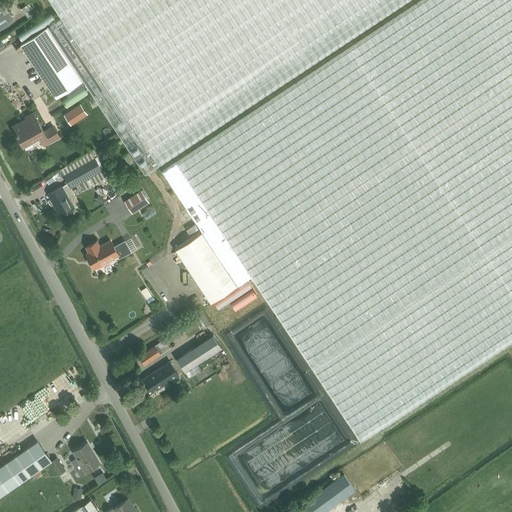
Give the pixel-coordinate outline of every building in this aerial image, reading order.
[(119,136),(145,173),(158,164),(406,0),(49,0),(60,17),(20,44),(55,98),(82,80),(119,136)] [(28,17),(38,9),(32,0),(21,8),(28,17)] [(174,249),(210,303),(251,276),(359,441),(511,340),(511,0),(421,0),(162,171),(202,231),(174,249)] [(0,28),(13,20),(8,12),(3,15),(0,9),(0,28)] [(71,124),(87,113),(80,102),(64,114),(71,124)] [(23,145),(38,136),(43,145),(59,136),(53,126),(44,131),(33,112),(25,117),(27,120),(22,123),(21,121),(12,126),(23,145)] [(91,150),(59,169),(63,175),(67,183),(68,183),(71,187),(80,182),(84,189),(106,177),(102,170),(95,157),(91,150)] [(133,161),(128,153),(123,156),(129,164),(133,161)] [(76,196),(71,187),(68,183),(67,183),(48,194),(60,216),(80,204),(77,199),(76,196)] [(141,190),(124,201),(132,213),(149,201),(141,190)] [(195,224),(186,229),(189,234),(198,228),(195,224)] [(94,268),(117,255),(119,257),(130,251),(124,241),(114,246),(110,240),(99,246),(96,240),(86,246),(89,252),(86,253),(87,256),(86,260),(89,264),(92,265),(94,268)] [(202,310),(196,313),(196,314),(192,316),(195,320),(199,317),(204,326),(210,323),(202,310)] [(187,319),(180,324),(182,327),(189,323),(187,319)] [(188,378),(202,369),(197,363),(221,347),(213,334),(176,358),(188,378)] [(154,345),(138,356),(144,365),(161,354),(170,348),(165,339),(155,345),(154,345)] [(170,361),(136,382),(145,396),(179,375),(170,361)] [(0,495),(50,461),(59,474),(65,470),(56,457),(51,461),(37,440),(0,465),(0,495)] [(74,458),(73,460),(73,463),(78,471),(80,472),(83,472),(85,471),(99,462),(87,442),(73,451),(76,456),(74,458)] [(344,474),(299,507),(302,511),(324,511),(355,490),(344,474)] [(75,490),(73,497),(81,499),(82,491),(75,490)] [(79,507),(71,511),(98,511),(90,499),(79,507)] [(137,511),(128,499),(113,509),(112,508),(105,511),(137,511)]
